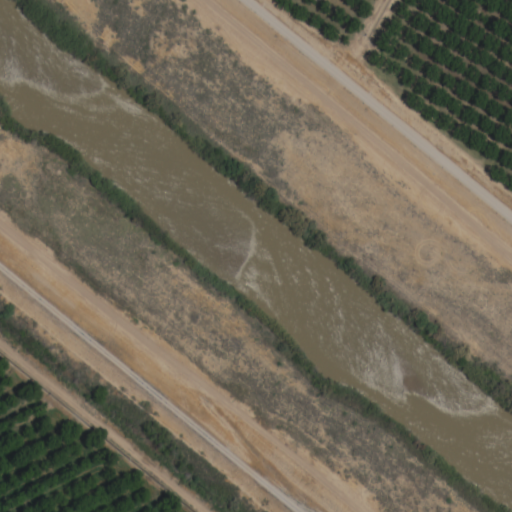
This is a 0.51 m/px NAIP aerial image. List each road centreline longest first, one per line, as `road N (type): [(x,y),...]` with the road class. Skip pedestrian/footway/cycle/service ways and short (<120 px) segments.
road 1 (track): [(0,278),(284,511)]
road 2 (track): [(511,217),(247,0)]
road 3 (track): [(0,342),(207,511)]
